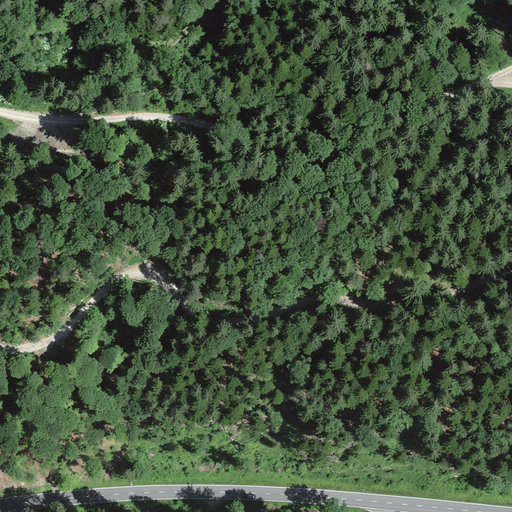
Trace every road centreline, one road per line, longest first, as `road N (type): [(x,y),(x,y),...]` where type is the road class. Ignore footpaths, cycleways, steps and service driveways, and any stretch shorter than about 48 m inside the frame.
road 1 (track): [(0,350),(55,336),(105,289),(134,274),(155,276),(195,317),(216,322),(321,297),(400,305),(511,271)]
road 2 (track): [(0,110),(30,119),(181,118),(277,160),(303,163),(335,151),(371,121),(511,70)]
road 3 (secondary): [(489,511),(221,492),(0,505)]
road 4 (track): [(229,0),(117,89),(62,120)]
